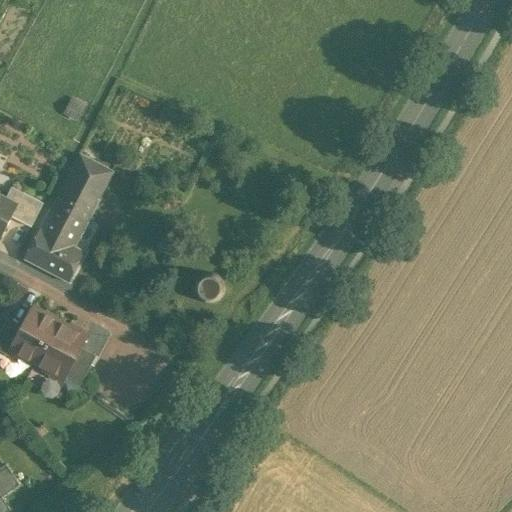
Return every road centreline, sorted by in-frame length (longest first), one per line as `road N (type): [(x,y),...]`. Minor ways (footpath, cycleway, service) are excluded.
road 1 (primary): [(141,511),(388,167),(485,0)]
road 2 (residential): [(139,369),(117,327),(0,261)]
